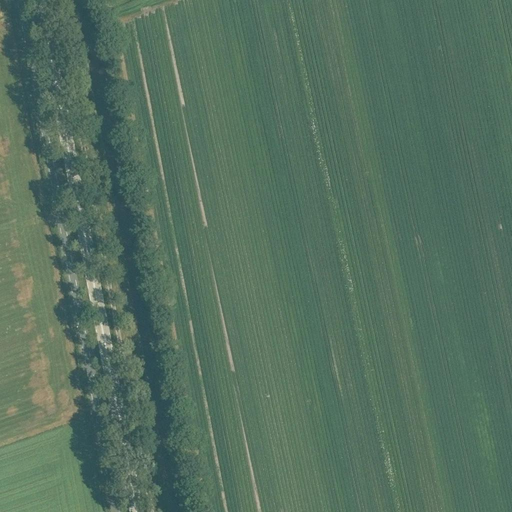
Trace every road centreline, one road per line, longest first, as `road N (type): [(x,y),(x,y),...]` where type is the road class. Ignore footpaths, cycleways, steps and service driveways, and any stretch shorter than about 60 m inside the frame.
road 1 (unclassified): [(118,511),(22,0)]
road 2 (primary): [(136,511),(40,0)]
